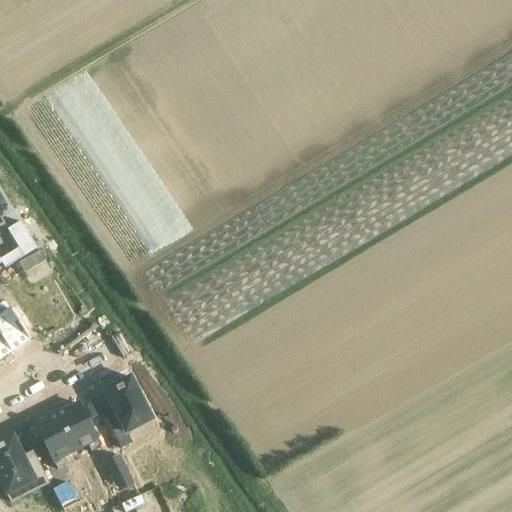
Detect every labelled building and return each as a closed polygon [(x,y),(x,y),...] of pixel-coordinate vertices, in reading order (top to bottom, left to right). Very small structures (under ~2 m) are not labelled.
[(0,260),(5,269),(37,250),(20,223),(7,230),(19,249),(0,260)] [(4,301),(0,304),(0,328),(15,352),(31,341),(4,301)] [(0,328),(0,361),(15,352),(0,328)] [(127,380),(100,393),(112,417),(102,422),(113,446),(124,440),(122,436),(149,423),(127,380)] [(84,413),(61,424),(79,460),(92,454),(96,460),(105,456),(84,413)] [(61,424),(40,434),(61,478),(71,473),(67,465),(79,460),(61,424)] [(12,438),(0,444),(0,478),(9,497),(33,483),(37,491),(49,486),(37,461),(26,466),(12,438)] [(120,457),(106,464),(120,492),(135,485),(120,457)] [(67,483),(52,490),(62,511),(79,511),(81,511),(67,483)] [(143,495),(131,501),(135,510),(147,504),(143,495)] [(131,501),(119,506),(121,511),(130,511),(135,510),(131,501)]
